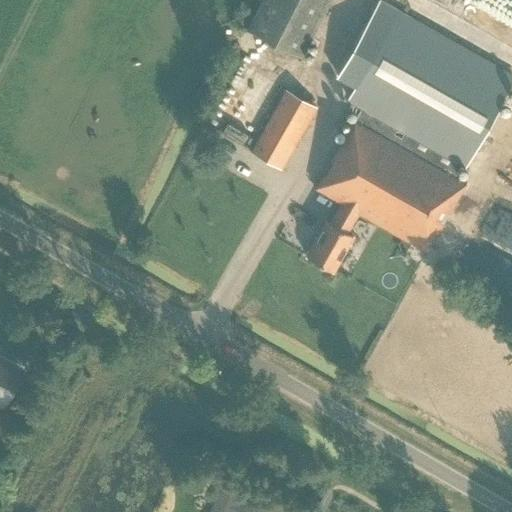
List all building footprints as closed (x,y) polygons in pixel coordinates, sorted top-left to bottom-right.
[(329,0),(261,0),(246,31),(300,58),(329,0)] [(326,221),(306,256),(333,272),(353,237),(347,233),(358,213),(427,252),(465,185),(453,178),(462,163),(466,166),(511,83),(511,77),(380,2),(338,77),(355,87),(349,99),(363,107),(316,188),(341,203),(330,223),(326,221)] [(281,169),(316,107),(286,90),(251,152),(281,169)] [(511,251),(511,219),(500,214),(488,240),(511,251)] [(0,401),(2,403),(18,372),(0,362),(0,401)] [(267,511),(268,511),(247,501),(243,511),(235,508),(240,497),(222,489),(211,511),(267,511)]
